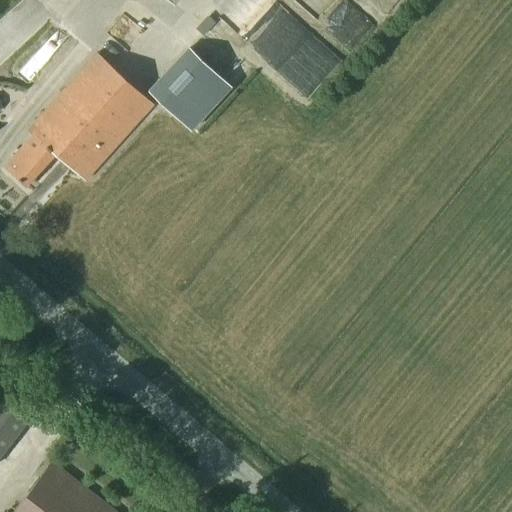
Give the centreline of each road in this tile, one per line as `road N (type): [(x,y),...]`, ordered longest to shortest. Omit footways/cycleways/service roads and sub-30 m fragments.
road 1 (tertiary): [(268,511),(0,282)]
road 2 (unknown): [(98,366),(0,486)]
